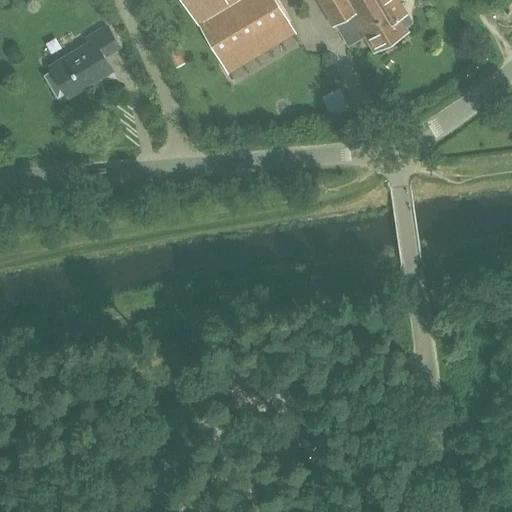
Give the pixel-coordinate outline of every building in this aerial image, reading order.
[(232,0),(186,0),(198,20),(232,0)] [(289,24),(274,0),(239,0),(200,23),(224,63),(289,24)] [(320,0),(334,23),(353,12),(358,20),(360,25),(361,24),(367,33),(366,34),(375,49),(406,31),(405,28),(413,23),(403,6),(402,7),(398,0),(320,0)] [(103,55),(118,46),(106,25),(86,37),(89,42),(50,66),(67,95),(111,69),(103,55)] [(175,40),(163,45),(172,67),(184,62),(175,40)]
